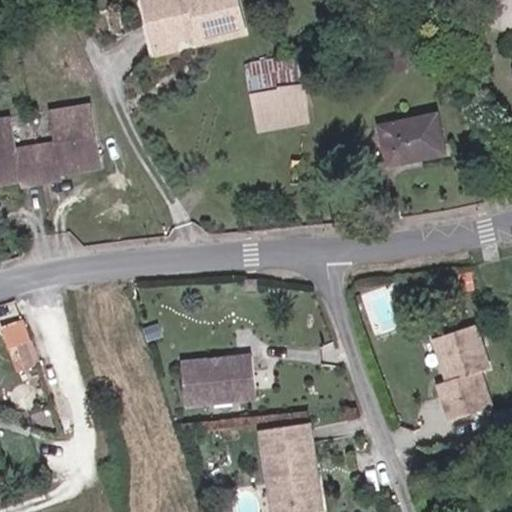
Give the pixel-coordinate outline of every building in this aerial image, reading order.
[(238,0),(146,0),(159,53),(246,32),(238,0)] [(376,0),(373,0),(361,12),(387,42),(402,28),(376,0)] [(307,119),(292,53),(244,65),(259,128),(307,119)] [(9,145),(6,127),(0,131),(0,176),(13,175),(13,181),(54,174),(54,168),(94,164),(85,102),(43,107),(48,139),(9,145)] [(428,109),(378,122),(388,163),(439,151),(428,109)] [(25,318),(6,326),(14,347),(33,339),(25,318)] [(475,324),(433,339),(447,380),(438,383),(451,418),(492,404),(480,369),(489,366),(475,324)] [(176,346),(182,388),(252,378),(247,336),(176,346)] [(303,403),(255,408),(263,461),(273,460),(278,494),(314,489),(303,403)] [(273,460),(263,461),(268,496),(278,494),(273,460)]
